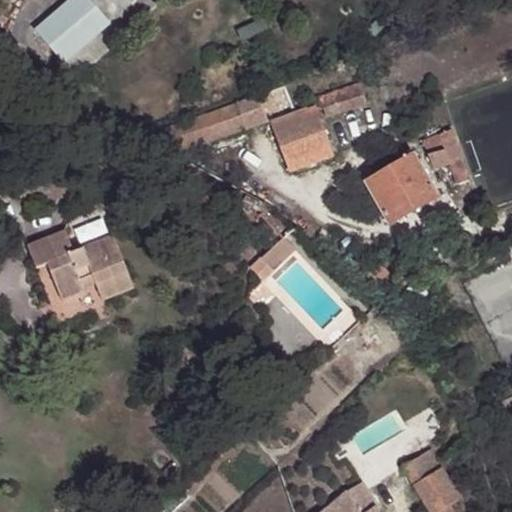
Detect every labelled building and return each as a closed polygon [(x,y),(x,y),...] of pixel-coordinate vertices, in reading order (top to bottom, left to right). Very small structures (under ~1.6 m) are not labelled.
[(89,0),(70,0),(34,31),(63,66),(111,26),(89,0)] [(304,121),(280,129),(297,178),(341,163),(328,123),(375,107),(370,89),(320,106),(320,108),(314,111),(316,117),(304,121)] [(167,138),(172,153),(271,119),(265,103),(167,138)] [(452,132),(423,141),(432,170),(448,165),(456,187),(468,182),(452,132)] [(413,156),(366,183),(391,227),(439,200),(413,156)] [(71,202),(72,213),(89,211),(87,200),(71,202)] [(113,235),(74,251),(64,230),(27,245),(36,267),(48,264),(62,301),(85,294),(84,288),(96,285),(102,301),(135,289),(113,235)] [(261,262),(274,275),(295,253),(284,240),(261,262)] [(264,284),(274,275),(261,262),(250,272),(264,284)] [(371,276),(379,286),(390,276),(383,267),(371,276)] [(429,450),(401,469),(414,487),(430,511),(453,511),(450,507),(461,500),(440,469),(429,450)] [(387,465),(368,480),(377,495),(398,484),(387,465)] [(362,499),(344,499),(330,511),(374,511),(373,511),(364,511),(363,510),(362,499)]
